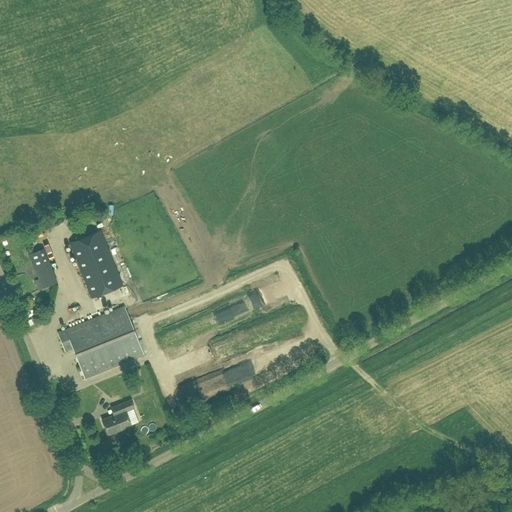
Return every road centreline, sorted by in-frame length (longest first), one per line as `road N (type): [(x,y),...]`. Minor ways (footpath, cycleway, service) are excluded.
road 1 (unclassified): [(112,483),(511,272)]
road 2 (unclassified): [(79,468),(0,270)]
road 3 (track): [(511,464),(445,441),(346,359)]
